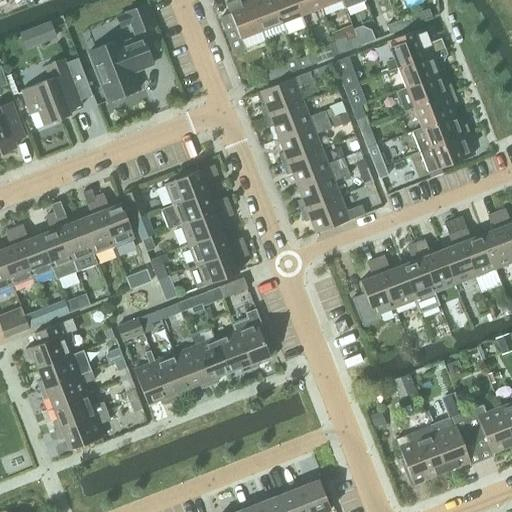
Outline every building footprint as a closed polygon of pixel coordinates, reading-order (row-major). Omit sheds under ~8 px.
[(121,7),(131,33),(148,26),(138,0),(121,7)] [(262,40),(259,31),(246,0),(236,0),(225,5),(229,15),(218,19),(231,55),(244,50),(243,47),(262,40)] [(246,0),(259,31),(279,23),(270,0),(246,0)] [(270,0),(279,23),(282,31),(302,23),(299,16),(293,0),(270,0)] [(293,0),(299,16),(320,8),(316,0),(293,0)] [(427,9),(395,22),(399,31),(430,18),(427,9)] [(40,26),(47,43),(58,39),(51,22),(40,26)] [(395,22),(384,26),(388,35),(399,31),(395,22)] [(364,34),(354,37),(358,46),(367,43),(364,34)] [(384,63),(387,71),(396,68),(435,53),(431,44),(427,46),(422,34),(388,47),(392,60),(384,63)] [(358,47),(354,37),(345,41),(342,35),(332,39),(338,55),(358,47)] [(118,40),(87,52),(106,101),(137,89),(130,73),(151,65),(140,37),(119,45),(118,40)] [(324,48),(314,52),(318,62),(328,58),(324,48)] [(313,52),(294,60),(298,69),(317,62),(313,52)] [(438,61),(435,53),(396,68),(404,88),(438,75),(434,63),(438,61)] [(19,91),(34,129),(69,116),(67,111),(80,106),(62,59),(60,54),(54,57),(55,62),(43,66),(48,80),(19,91)] [(284,65),(274,68),(277,78),(297,70),(291,54),(281,58),(284,65)] [(346,57),(331,63),(342,89),(356,84),(346,57)] [(0,67),(0,88),(8,85),(1,67),(0,67)] [(273,69),(263,72),(267,81),(277,78),(273,69)] [(258,108),(261,117),(301,102),(295,88),(311,81),(307,72),(258,91),(264,106),(258,108)] [(402,112),(411,108),(451,93),(447,85),(443,86),(438,75),(404,88),(394,92),(396,96),(395,99),(397,106),(400,107),(402,112)] [(342,89),(349,109),(363,104),(356,84),(342,89)] [(451,93),(411,108),(419,128),(454,115),(450,103),(454,102),(451,93)] [(9,102),(0,105),(0,153),(14,148),(12,142),(23,138),(9,102)] [(278,138),(326,119),(323,111),(307,117),(301,102),(261,117),(266,127),(271,125),(276,138),(278,138)] [(459,126),(454,115),(419,128),(410,132),(411,134),(410,137),(412,144),(415,145),(418,152),(466,133),(463,125),(459,126)] [(363,116),(353,119),(358,129),(366,126),(363,116)] [(276,155),(280,164),(317,150),(319,149),(313,135),(329,128),(326,119),(278,138),(276,138),(282,153),(276,155)] [(358,129),(366,149),(374,145),(366,126),(358,129)] [(466,133),(418,152),(423,167),(425,170),(428,179),(441,174),(439,168),(470,156),(465,144),(470,142),(466,133)] [(295,186),(316,177),(340,168),(344,166),(341,158),(325,164),(319,149),(317,150),(280,164),(284,174),(289,172),(295,186)] [(369,159),(373,169),(382,166),(378,155),(369,159)] [(211,166),(163,184),(171,205),(205,192),(201,181),(215,176),(211,166)] [(295,202),(298,211),(335,197),(337,196),(332,182),(348,175),(344,166),(340,168),(316,177),(295,186),(300,200),(295,202)] [(373,169),(377,179),(386,176),(382,166),(373,169)] [(93,198),(89,189),(80,193),(89,215),(78,219),(92,254),(111,247),(93,198)] [(129,220),(144,215),(134,190),(119,196),(129,220)] [(205,192),(171,205),(159,210),(167,230),(178,225),(227,206),(223,198),(209,203),(205,192)] [(132,239),(118,204),(107,208),(101,195),(93,198),(111,247),(132,239)] [(363,214),(362,211),(359,205),(343,211),(337,196),(335,197),(298,211),(302,221),(308,219),(313,234),(363,214)] [(92,254),(78,219),(66,224),(58,203),(50,206),(53,214),(71,262),(92,254)] [(227,206),(178,225),(186,246),(221,232),(217,221),(230,216),(227,206)] [(511,222),(508,224),(503,210),(494,213),(511,259),(511,222)] [(493,270),(511,262),(511,259),(494,213),(485,217),(490,230),(479,235),(493,270)] [(71,262),(53,214),(43,217),(48,231),(38,235),(52,270),(54,277),(74,269),(71,262)] [(137,241),(151,235),(143,216),(129,221),(137,241)] [(473,277),(493,270),(479,235),(468,239),(459,217),(451,220),(473,277)] [(453,285),(473,277),(451,220),(442,223),(450,246),(440,250),(453,285)] [(52,270),(38,235),(26,239),(21,225),(12,229),(31,278),(52,270)] [(31,278),(12,229),(2,233),(8,246),(0,249),(0,256),(11,285),(31,278)] [(221,232),(186,246),(194,265),(242,246),(239,238),(226,243),(221,232)] [(137,241),(141,252),(152,248),(148,237),(137,241)] [(433,293),(453,285),(440,250),(428,254),(423,240),(414,244),(433,293)] [(414,300),(433,293),(414,244),(405,247),(410,261),(400,265),(414,300)] [(246,256),(242,246),(194,265),(202,286),(237,273),(232,261),(246,256)] [(0,289),(11,285),(0,256),(0,289)] [(383,256),(375,259),(394,308),(414,300),(400,265),(388,270),(383,256)] [(159,257),(150,261),(157,279),(167,276),(159,257)] [(394,308),(375,259),(365,263),(370,277),(358,281),(363,293),(351,298),(362,327),(379,320),(377,315),(394,308)] [(157,279),(157,281),(165,301),(177,296),(169,275),(167,276),(157,279)] [(242,278),(218,288),(222,299),(246,290),(242,278)] [(222,300),(217,289),(209,292),(214,304),(222,300)] [(177,304),(180,313),(190,309),(187,300),(177,304)] [(163,319),(179,313),(176,304),(160,310),(163,319)] [(234,330),(249,370),(257,367),(255,362),(267,358),(253,323),(257,321),(252,309),(243,313),(245,318),(231,323),(234,330)] [(140,328),(157,322),(153,313),(137,319),(140,328)] [(22,317),(0,325),(0,329),(3,338),(27,329),(22,317)] [(37,344),(23,350),(31,370),(70,355),(63,335),(75,331),(70,319),(32,334),(37,344)] [(121,342),(142,334),(136,319),(116,327),(121,342)] [(342,321),(332,325),(335,335),(346,331),(342,321)] [(234,330),(213,338),(227,373),(238,369),(240,373),(249,370),(234,330)] [(213,338),(193,346),(208,385),(217,381),(216,378),(227,373),(213,338)] [(193,346),(173,354),(186,389),(197,384),(199,388),(208,385),(193,346)] [(117,349),(108,353),(112,362),(121,358),(117,349)] [(173,354),(153,362),(168,401),(177,397),(175,393),(186,389),(173,354)] [(70,355),(31,370),(39,390),(78,375),(70,355)] [(121,358),(112,362),(115,372),(125,368),(121,358)] [(153,362),(132,370),(146,405),(158,400),(159,404),(168,401),(153,362)] [(78,375),(39,390),(47,410),(86,395),(78,375)] [(133,388),(124,392),(127,401),(137,398),(133,388)] [(511,402),(498,407),(511,442),(511,393),(509,395),(511,402)] [(86,395),(47,410),(55,430),(94,415),(86,395)] [(137,398),(128,402),(131,412),(141,408),(137,398)] [(481,406),(462,413),(479,458),(511,445),(511,442),(498,407),(484,413),(481,406)] [(462,413),(428,426),(446,471),(479,458),(462,413)] [(102,436),(94,415),(55,430),(58,439),(63,438),(67,450),(102,436)] [(428,426),(393,439),(411,484),(446,471),(428,426)] [(305,511),(323,511),(328,510),(316,480),(296,488),(305,511)] [(305,511),(296,488),(276,496),(282,511),(305,511)] [(282,511),(276,496),(255,504),(257,511),(282,511)]
